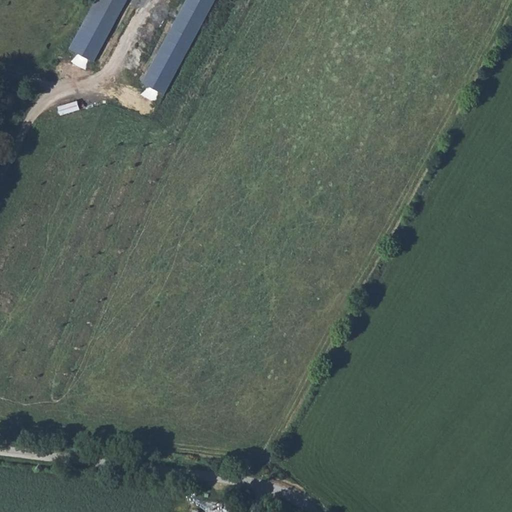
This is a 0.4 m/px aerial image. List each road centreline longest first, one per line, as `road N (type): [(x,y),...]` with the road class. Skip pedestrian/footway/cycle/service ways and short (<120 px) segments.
road 1 (unclassified): [(0,450),(236,480),(315,511)]
road 2 (track): [(151,0),(110,68),(32,110),(0,171)]
